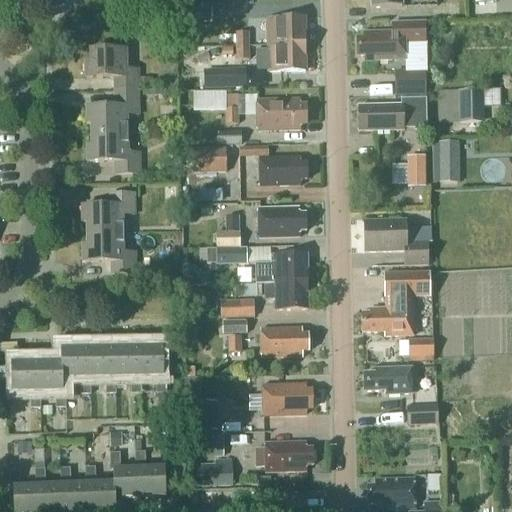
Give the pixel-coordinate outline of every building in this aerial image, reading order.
[(371,0),(372,10),(402,9),(402,0),(371,0)] [(180,4),(180,21),(212,20),(212,4),(180,4)] [(269,47),(305,46),(304,20),(269,20),(269,47)] [(426,45),(425,28),(411,28),(411,25),(393,26),(393,34),(365,35),(365,40),(357,41),(358,59),(366,59),(366,64),(406,63),(406,46),(426,45)] [(249,48),(249,35),(236,35),(236,49),(249,48)] [(305,46),(269,47),(269,73),(305,73),(305,46)] [(249,62),(249,48),(236,49),(236,62),(249,62)] [(140,91),(140,71),(128,71),(127,51),(91,52),(91,64),(86,64),(86,81),(115,80),(116,92),(140,91)] [(208,54),(197,59),(198,60),(194,61),(196,66),(200,64),(201,65),(211,60),(208,54)] [(205,92),(246,90),(246,70),(204,71),(205,92)] [(394,98),(426,97),(425,72),(394,72),(394,98)] [(140,79),(141,90),(153,90),(153,79),(140,79)] [(483,91),(459,92),(460,125),(484,125),(483,109),(483,91)] [(93,136),(129,135),(129,117),(140,116),(140,96),(116,96),(116,109),(87,109),(87,126),(92,125),(93,136)] [(226,96),(227,110),(238,110),(238,96),(226,96)] [(306,125),(306,108),(299,108),(299,102),(258,103),(259,132),(300,131),(300,125),(306,125)] [(404,134),(404,126),(415,126),(416,134),(427,133),(427,102),(402,102),(402,108),(359,109),(360,135),(404,134)] [(227,110),(227,126),(238,125),(238,115),(238,110),(227,110)] [(129,135),(93,136),(93,147),(88,147),(88,164),(117,163),(117,176),(142,175),(141,154),(130,154),(129,135)] [(217,148),(242,146),(241,137),(216,138),(217,148)] [(459,186),(459,144),(434,144),(435,186),(459,186)] [(225,150),(185,151),(186,176),(226,174),(225,150)] [(257,150),(257,159),(269,159),(269,150),(257,150)] [(307,181),(307,164),(301,164),(301,158),(259,159),(260,188),(301,187),(301,181),(307,181)] [(407,160),(408,191),(426,191),(425,160),(407,160)] [(198,204),(223,204),(223,192),(198,192),(198,204)] [(87,237),(124,236),(124,217),(136,216),(135,195),(110,196),(110,208),(82,209),(82,226),(87,226),(87,237)] [(195,221),(195,207),(183,207),(183,221),(195,221)] [(307,232),(307,216),(301,216),(301,210),(259,210),(260,240),(301,239),(301,233),(307,232)] [(226,233),(216,234),(217,249),(240,249),(240,233),(239,217),(225,217),(226,233)] [(415,232),(407,232),(406,223),(364,224),(365,255),(404,254),(404,268),(428,268),(428,245),(416,246),(415,232)] [(124,236),(87,237),(88,248),(83,248),(83,264),(111,264),(112,275),(137,275),(136,255),(124,255),(124,236)] [(207,265),(270,263),(269,247),(240,249),(217,249),(206,250),(207,265)] [(255,286),(266,286),(308,285),(308,257),(271,258),(271,265),(254,265),(255,286)] [(191,266),(188,266),(184,266),(184,288),(207,288),(207,282),(202,272),(197,268),(191,266)] [(384,300),(385,300),(385,312),(369,312),(369,316),(362,316),(363,336),(385,336),(384,339),(413,339),(413,307),(411,307),(411,299),(431,299),(430,275),(384,276),(384,300)] [(308,285),(266,286),(266,301),(276,301),(276,313),(309,312),(308,285)] [(241,300),(258,300),(258,287),(240,287),(241,300)] [(209,292),(186,292),(186,313),(209,313),(209,292)] [(254,302),(220,302),(221,320),(254,320),(254,302)] [(246,323),(222,324),(222,337),(229,337),(241,336),(247,336),(246,323)] [(309,354),(309,337),(303,337),(303,330),(261,331),(262,361),(303,360),(303,354),(309,354)] [(241,336),(229,337),(229,354),(242,353),(241,336)] [(434,362),(433,341),(408,342),(409,363),(434,362)] [(139,378),(139,350),(113,351),(114,378),(116,378),(132,378),(132,396),(142,396),(142,378),(139,378)] [(139,378),(142,378),(158,378),(158,396),(167,396),(167,378),(165,378),(165,350),(139,350),(139,378)] [(88,378),(88,351),(62,351),(62,363),(62,379),(64,379),(81,378),(82,396),(92,396),(92,378),(88,378)] [(114,378),(113,351),(88,351),(88,378),(92,378),(106,378),(107,396),(117,396),(116,378),(114,378)] [(37,394),(41,394),(56,394),(57,410),(67,410),(67,392),(64,392),(64,379),(62,379),(62,363),(36,364),(37,394)] [(37,394),(36,364),(11,364),(11,394),(31,394),(31,410),(42,410),(41,394),(37,394)] [(194,371),(186,371),(186,381),(194,381),(194,371)] [(412,396),(411,371),(376,372),(376,375),(364,376),(365,394),(386,393),(386,397),(412,396)] [(204,403),(203,381),(186,381),(186,404),(204,403)] [(313,411),(313,393),(306,393),(306,387),(264,388),(265,418),(307,417),(307,411),(313,411)] [(217,433),(216,404),(195,404),(196,434),(217,433)] [(53,407),(44,407),(44,417),(53,416),(53,407)] [(438,425),(436,407),(406,409),(407,427),(438,425)] [(169,419),(169,409),(158,410),(156,410),(156,420),(169,419)] [(110,434),(111,449),(122,449),(122,433),(110,434)] [(224,456),(223,437),(188,438),(189,458),(224,456)] [(307,444),(266,445),(266,450),(266,470),(267,475),(307,474),(307,468),(314,468),(314,450),(307,450),(307,444)] [(140,474),(141,501),(166,500),(165,473),(147,473),(146,455),(136,455),(137,474),(140,474)] [(116,485),(117,502),(141,501),(140,474),(137,474),(122,475),(122,456),(111,456),(112,473),(115,473),(115,485),(116,485)] [(44,464),(35,464),(35,472),(45,472),(44,464)] [(232,466),(195,467),(196,489),(233,488),(232,466)] [(90,486),(91,511),(116,511),(117,502),(116,485),(115,485),(97,486),(96,469),(86,470),(86,486),(90,486)] [(65,487),(65,511),(91,511),(90,486),(86,486),(71,487),(71,471),(61,471),(61,487),(65,487)] [(40,488),(40,511),(65,511),(65,487),(61,487),(45,488),(45,472),(35,472),(36,488),(40,488)] [(40,511),(40,488),(36,488),(20,489),(20,473),(10,473),(10,489),(14,489),(15,511),(40,511)] [(442,476),(428,476),(428,493),(442,493),(442,476)] [(258,479),(259,490),(271,489),(270,478),(258,479)] [(406,511),(416,511),(415,482),(377,483),(377,489),(368,489),(369,507),(377,507),(377,511),(406,511)] [(442,511),(442,503),(424,504),(424,511),(442,511)]
